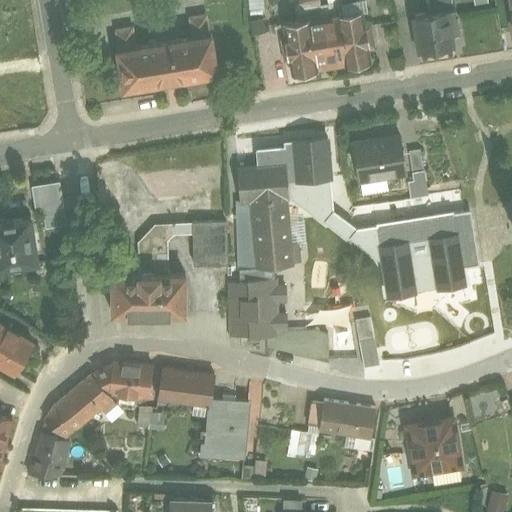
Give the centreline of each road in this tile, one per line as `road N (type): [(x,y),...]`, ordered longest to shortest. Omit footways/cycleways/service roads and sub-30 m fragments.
road 1 (residential): [(7,497),(32,413),(72,362),(92,350),(218,363),(379,399),(432,393),(511,365)]
road 2 (residential): [(69,136),(511,67)]
road 3 (residential): [(69,136),(47,0)]
